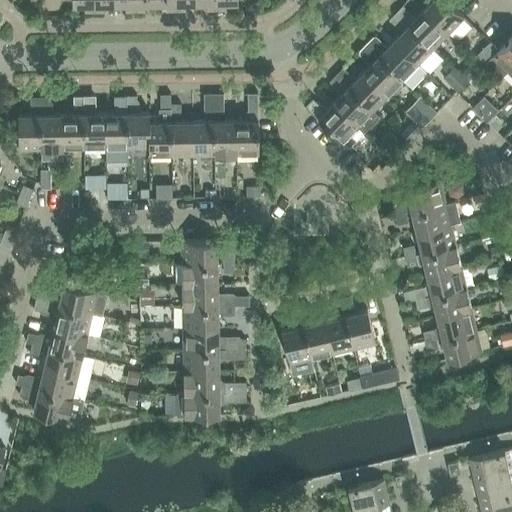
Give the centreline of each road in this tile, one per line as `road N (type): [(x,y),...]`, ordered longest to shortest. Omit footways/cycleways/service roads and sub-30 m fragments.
road 1 (residential): [(0,377),(47,219),(256,217),(318,163)]
road 2 (residential): [(285,51),(0,56)]
road 3 (residential): [(318,163),(373,191),(445,117),(511,179)]
road 4 (residential): [(318,163),(290,134),(285,51)]
